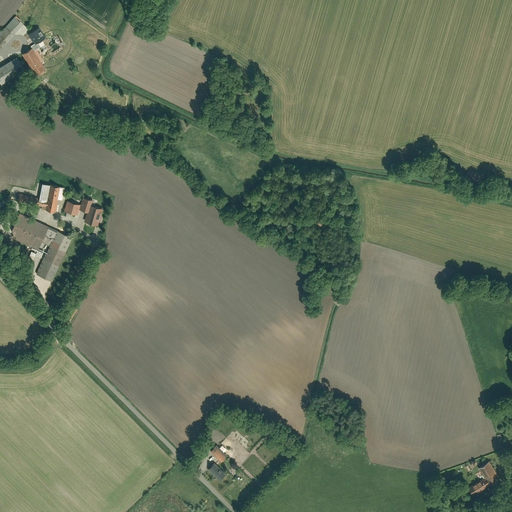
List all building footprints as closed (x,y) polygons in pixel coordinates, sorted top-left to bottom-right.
[(15,16),(0,33),(0,43),(3,46),(23,23),(15,16)] [(38,27),(28,33),(34,43),(44,36),(38,27)] [(31,48),(22,54),(34,72),(43,67),(31,48)] [(16,56),(0,66),(0,81),(1,83),(24,68),(16,56)] [(64,187),(42,182),(39,198),(37,204),(42,205),(41,208),(56,211),(58,199),(61,199),(64,187)] [(37,204),(39,198),(20,194),(19,201),(37,204)] [(91,204),(92,199),(82,196),(80,204),(79,208),(87,211),(89,211),(91,204)] [(80,204),(67,200),(65,210),(77,214),(79,208),(80,204)] [(84,220),(97,224),(102,208),(91,204),(89,211),(87,211),(84,220)] [(47,226),(19,214),(10,235),(37,248),(40,241),(47,226)] [(47,226),(40,241),(50,245),(56,231),(47,226)] [(37,273),(52,280),(72,238),(56,231),(50,245),(37,273)] [(70,305),(62,322),(67,324),(76,308),(70,305)] [(227,455),(217,445),(211,451),(221,461),(227,455)] [(202,461),(206,450),(202,449),(198,459),(202,461)] [(500,478),(490,461),(479,467),(485,477),(469,487),(473,494),(500,478)] [(225,473),(214,463),(208,469),(219,479),(225,473)]
